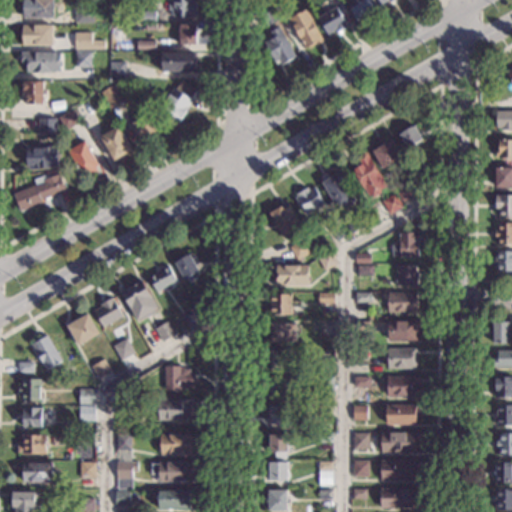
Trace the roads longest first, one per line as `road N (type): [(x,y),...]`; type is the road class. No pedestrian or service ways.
road 1 (residential): [(455,511),(460,0)]
road 2 (residential): [(233,511),(236,175)]
road 3 (tertiary): [(236,175),(511,18)]
road 4 (tertiary): [(474,0),(237,139)]
road 5 (tertiary): [(237,139),(0,275)]
road 6 (tertiary): [(0,311),(236,175)]
road 7 (residential): [(237,139),(238,0)]
